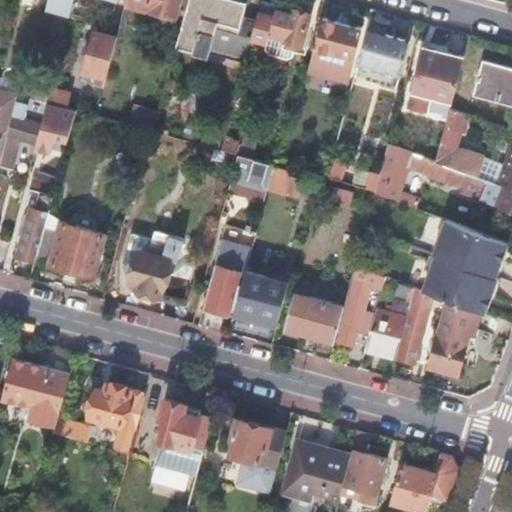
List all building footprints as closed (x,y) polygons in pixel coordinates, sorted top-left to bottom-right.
[(49,0),(48,6),(68,12),(71,0),(49,0)] [(126,0),(126,4),(184,20),(188,0),(126,0)] [(188,0),(184,20),(177,45),(208,54),(210,46),(247,56),(251,38),(256,20),(244,17),(248,1),(242,0),(188,0)] [(276,4),(263,0),(262,0),(256,20),(251,38),(266,42),(265,47),(268,53),(287,58),(294,55),(296,45),(302,47),(311,13),(294,8),(293,12),(275,8),(276,4)] [(316,47),(317,47),(343,54),(354,58),(363,27),(325,16),(316,47)] [(368,28),(359,61),(365,63),(362,73),(361,78),(398,87),(410,39),(368,28)] [(95,84),(103,86),(117,37),(95,31),(84,70),(98,73),(95,83),(95,84)] [(343,54),(317,47),(314,55),(340,63),(343,54)] [(427,93),(452,100),(464,55),(429,47),(421,77),(428,79),(426,84),(429,84),(427,93)] [(472,93),(511,104),(511,68),(482,59),(472,93)] [(359,61),(356,71),(362,73),(365,63),(359,61)] [(98,73),(84,70),(81,80),(95,83),(98,73)] [(38,83),(34,98),(47,102),(51,87),(51,86),(38,83)] [(51,87),(47,102),(68,107),(72,93),(51,87)] [(0,129),(8,131),(18,94),(0,88),(0,129)] [(34,98),(18,94),(8,131),(0,158),(0,161),(12,166),(20,137),(36,142),(42,121),(33,119),(35,112),(44,114),(47,102),(34,98)] [(68,107),(47,102),(44,114),(42,121),(36,142),(35,147),(49,151),(53,136),(68,140),(76,109),(68,107)] [(135,105),(129,124),(149,129),(153,130),(158,112),(135,105)] [(450,106),(435,159),(467,172),(480,177),(485,158),(457,147),(461,128),(463,128),(467,113),(450,106)] [(225,134),(221,148),(236,152),(240,154),(251,157),(259,129),(229,120),(225,134)] [(422,129),(418,144),(434,148),(438,133),(422,129)] [(376,188),(375,190),(386,194),(396,198),(400,189),(408,166),(461,186),(459,191),(511,211),(511,188),(499,184),(488,180),(480,177),(467,172),(435,159),(389,142),(380,174),(376,188)] [(221,148),(215,147),(211,160),(237,167),(240,154),(236,152),(221,148)] [(511,188),(511,147),(511,148),(499,184),(511,188)] [(251,157),(240,154),(237,167),(235,173),(263,181),(264,176),(272,178),(276,163),(251,157)] [(279,164),(276,163),(272,178),(277,179),(281,165),(279,164)] [(296,175),(291,193),(309,198),(314,180),(296,175)] [(337,186),(333,201),(349,205),(353,190),(337,186)] [(400,189),(396,198),(417,206),(420,197),(400,189)] [(18,254),(35,259),(44,225),(48,211),(53,195),(41,192),(37,208),(30,206),(18,254)] [(238,212),(225,223),(250,230),(254,217),(238,212)] [(438,254),(425,289),(435,293),(446,297),(480,310),(484,312),(498,277),(495,276),(509,241),(448,217),(435,253),(438,254)] [(44,225),(35,259),(93,274),(105,232),(62,220),(59,229),(44,225)] [(133,231),(125,261),(135,264),(130,279),(139,281),(137,286),(186,299),(199,253),(182,249),(185,237),(155,228),(153,237),(133,231)] [(246,270),(252,248),(238,244),(239,240),(222,235),(202,309),(209,311),(211,306),(228,310),(228,308),(235,310),(236,308),(246,270)] [(386,274),(360,264),(339,340),(354,344),(356,336),(358,330),(365,332),(371,310),(364,308),(371,284),(382,287),(383,285),(386,274)] [(288,282),(246,270),(236,308),(278,319),(288,282)] [(396,278),(386,274),(383,285),(393,289),(396,278)] [(411,302),(416,286),(400,279),(395,298),(411,302)] [(416,362),(435,293),(425,289),(416,286),(411,302),(408,317),(396,357),(416,362)] [(287,327),(335,340),(344,306),(297,293),(287,327)] [(446,297),(428,362),(459,370),(470,330),(474,331),(480,310),(446,297)] [(391,312),(408,317),(411,302),(395,298),(391,312)] [(376,308),(365,348),(396,357),(408,317),(391,312),(376,308)] [(55,426),(58,416),(70,373),(53,368),(12,357),(1,398),(31,406),(28,419),(55,426)] [(53,368),(70,373),(72,364),(55,360),(53,368)] [(137,422),(145,393),(107,383),(105,390),(97,387),(90,416),(120,424),(114,447),(129,451),(137,422)] [(163,439),(204,450),(213,418),(199,414),(201,410),(186,406),(186,404),(166,399),(161,417),(168,419),(165,429),(162,439),(163,439)] [(58,416),(55,426),(53,431),(88,440),(92,425),(58,416)] [(158,427),(165,429),(168,419),(161,417),(158,427)] [(270,491),(280,456),(287,431),(237,418),(231,436),(234,437),(230,453),(245,457),(238,482),(270,491)] [(371,433),(358,429),(351,454),(341,492),(376,501),(387,458),(366,452),(371,433)] [(160,465),(197,475),(200,462),(204,450),(163,439),(157,458),(160,465)] [(316,489),(340,496),(341,492),(351,454),(324,446),(321,455),(296,448),(284,491),(313,499),(316,489)] [(401,462),(391,498),(424,508),(430,492),(449,499),(460,468),(453,455),(441,452),(435,472),(401,462)]
